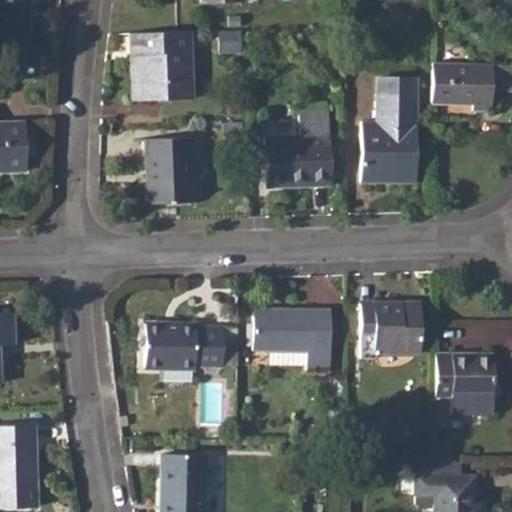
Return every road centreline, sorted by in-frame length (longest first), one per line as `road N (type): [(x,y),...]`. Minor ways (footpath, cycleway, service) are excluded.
road 1 (residential): [(508,238),(74,255)]
road 2 (residential): [(74,255),(107,511)]
road 3 (residential): [(87,0),(74,255)]
